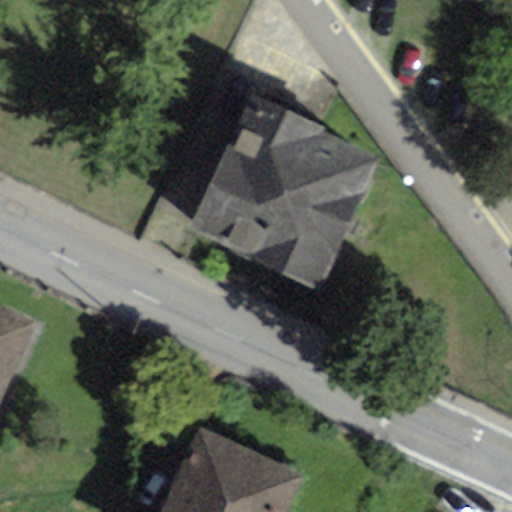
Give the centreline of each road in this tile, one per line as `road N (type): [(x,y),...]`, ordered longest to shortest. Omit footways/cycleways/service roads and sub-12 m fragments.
road 1 (primary): [(511,468),(0,229)]
road 2 (residential): [(511,277),(305,0)]
